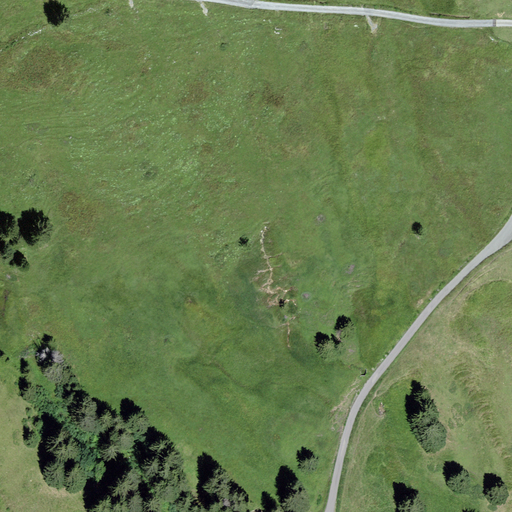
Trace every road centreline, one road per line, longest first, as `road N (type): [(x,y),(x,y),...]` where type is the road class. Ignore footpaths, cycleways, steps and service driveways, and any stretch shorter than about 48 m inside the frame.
road 1 (unclassified): [(511,226),(442,292),(363,391),(329,511)]
road 2 (track): [(222,0),(511,22)]
